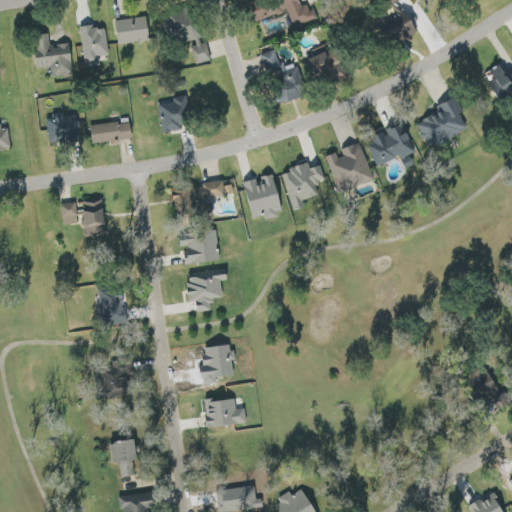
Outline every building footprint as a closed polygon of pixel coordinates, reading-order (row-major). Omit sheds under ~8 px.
[(294,27),(316,19),(310,4),(303,6),(300,0),(276,0),(268,3),(270,10),(269,10),(272,19),(289,12),(294,27)] [(379,26),(394,43),(416,22),(402,6),(379,26)] [(165,39),(191,37),(194,64),(210,63),(208,42),(201,43),(198,7),(163,10),(165,39)] [(116,20),(119,44),(150,41),(148,17),(116,20)] [(99,66),(99,56),(107,56),(106,26),(81,27),(83,67),(99,66)] [(52,76),(72,75),(71,43),(58,44),(58,47),(36,48),(37,68),(52,68),(52,76)] [(315,57),(309,59),(318,78),(343,67),(335,50),(329,53),(325,45),(313,50),(315,57)] [(287,67),(283,57),(279,58),(275,50),(261,55),(268,74),(287,67)] [(483,77),(504,100),(511,92),(511,75),(499,62),(483,77)] [(307,95),(296,67),(277,75),(289,102),(307,95)] [(157,104),(163,132),(192,126),(186,98),(157,104)] [(417,124),(429,147),(437,143),(438,146),(470,129),(454,98),(437,108),(439,112),(417,124)] [(82,140),(79,115),(64,117),(64,115),(46,117),(49,144),(82,140)] [(0,150),(10,149),(7,121),(0,121),(0,150)] [(132,140),(131,123),(91,125),(92,142),(132,140)] [(378,167),(400,156),(406,168),(416,164),(411,153),(417,150),(404,123),(366,142),(378,167)] [(325,158),(339,193),(374,179),(359,143),(338,151),(339,152),(325,158)] [(292,211),(301,209),(300,201),(318,197),(315,185),(325,182),(321,166),(309,169),(308,165),(282,171),(292,211)] [(251,218),(265,217),(265,219),(281,217),(276,175),(258,177),(258,180),(246,181),(251,218)] [(225,198),(224,181),(202,183),(203,188),(176,190),(177,212),(207,210),(206,199),(225,198)] [(64,225),(82,223),(83,235),(108,232),(104,198),(84,201),(85,210),(77,212),(76,203),(61,204),(64,225)] [(221,260),(217,229),(179,234),(181,247),(184,247),(187,265),(221,260)] [(223,298),(222,281),(228,280),(227,269),(187,273),(191,303),(197,302),(199,312),(213,311),(212,299),(223,298)] [(236,399),(205,402),(208,428),(247,424),(245,409),(237,409),(236,399)] [(140,463),(137,440),(112,443),(114,462),(119,461),(121,478),(136,476),(134,463),(140,463)] [(504,511),(495,491),(466,503),(470,511),(504,511)] [(119,497),(120,510),(125,510),(125,511),(152,511),(153,509),(155,508),(153,493),(119,497)] [(316,511),(307,493),(282,505),(285,511),(316,511)]
